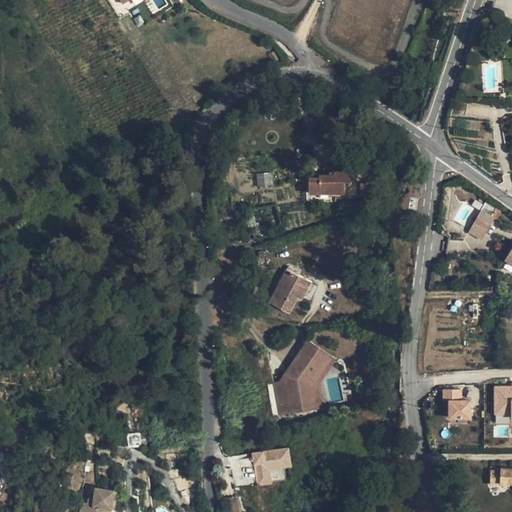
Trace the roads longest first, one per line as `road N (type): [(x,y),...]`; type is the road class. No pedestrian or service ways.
road 1 (residential): [(211,511),(204,139),(249,82),(311,75),(345,86),(432,148)]
road 2 (residential): [(444,511),(421,458),(411,389),(432,148)]
road 3 (residential): [(432,148),(476,0)]
